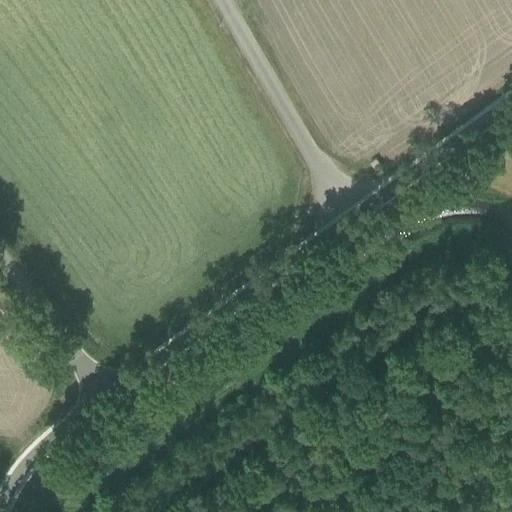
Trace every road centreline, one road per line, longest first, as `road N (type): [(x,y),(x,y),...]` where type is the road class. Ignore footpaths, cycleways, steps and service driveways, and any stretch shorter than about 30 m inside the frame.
road 1 (unclassified): [(101,394),(511,80)]
road 2 (unclassified): [(101,394),(0,257)]
road 3 (unclassified): [(0,482),(101,394)]
